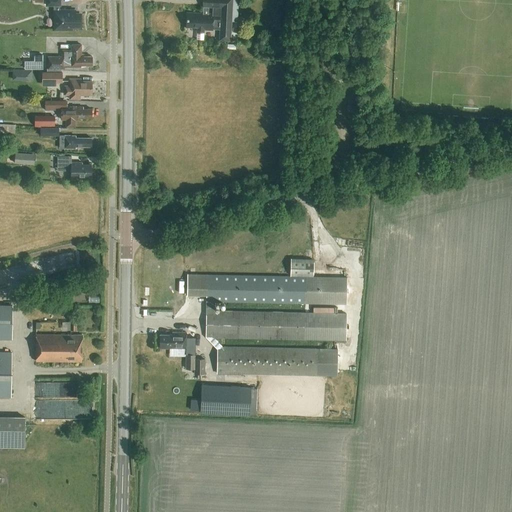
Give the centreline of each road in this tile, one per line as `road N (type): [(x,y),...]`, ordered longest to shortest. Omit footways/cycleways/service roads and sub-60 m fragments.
road 1 (unclassified): [(126,237),(511,146)]
road 2 (secondary): [(120,511),(126,237)]
road 3 (secondary): [(126,237),(127,0)]
